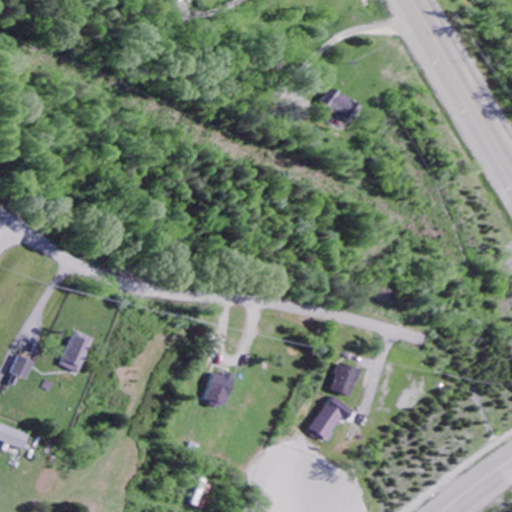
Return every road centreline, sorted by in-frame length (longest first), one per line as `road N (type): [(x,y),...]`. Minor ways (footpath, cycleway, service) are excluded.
road 1 (residential): [(414,340),(277,306),(137,290),(68,263),(0,216)]
road 2 (primary): [(511,167),(409,0)]
